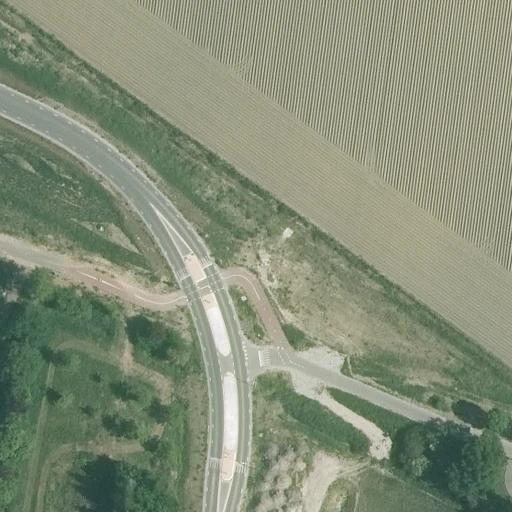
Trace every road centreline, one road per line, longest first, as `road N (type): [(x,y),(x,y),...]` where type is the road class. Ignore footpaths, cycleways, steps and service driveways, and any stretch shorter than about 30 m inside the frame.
road 1 (unclassified): [(287,360),(511,450)]
road 2 (track): [(103,511),(131,334),(120,288)]
road 3 (tertiary): [(168,226),(98,155),(0,100)]
road 4 (unclassified): [(0,244),(159,303),(191,293)]
road 5 (tertiary): [(220,505),(239,463),(238,362)]
road 6 (tertiary): [(214,366),(220,505)]
road 7 (unclassified): [(214,283),(243,276),(287,360)]
